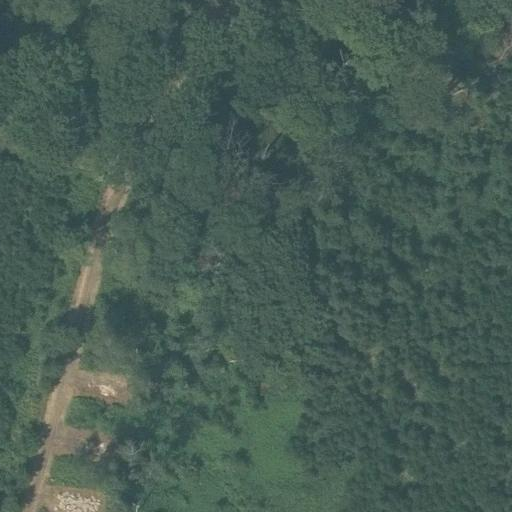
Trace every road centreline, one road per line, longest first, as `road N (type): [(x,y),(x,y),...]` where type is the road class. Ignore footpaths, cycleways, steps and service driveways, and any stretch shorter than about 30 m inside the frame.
road 1 (track): [(113,175),(23,511)]
road 2 (track): [(113,175),(213,25),(260,0)]
